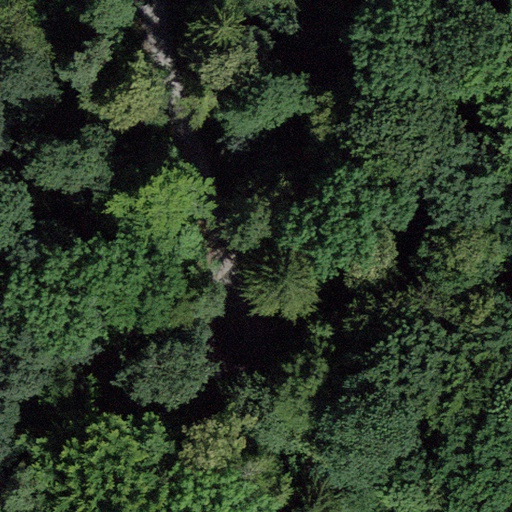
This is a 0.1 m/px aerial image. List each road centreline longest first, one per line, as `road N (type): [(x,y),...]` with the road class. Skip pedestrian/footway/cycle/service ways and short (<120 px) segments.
road 1 (track): [(163,0),(268,272),(348,511)]
road 2 (track): [(261,254),(0,446)]
